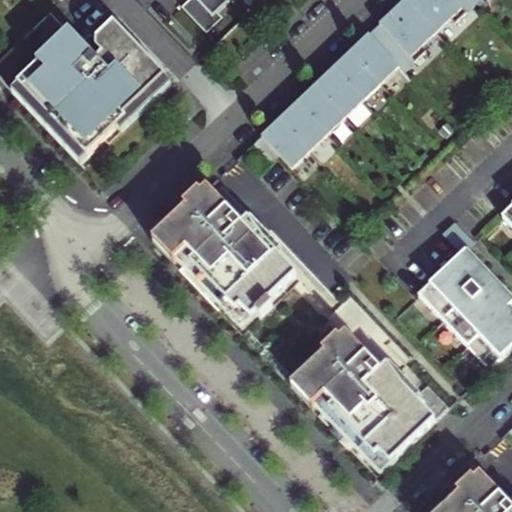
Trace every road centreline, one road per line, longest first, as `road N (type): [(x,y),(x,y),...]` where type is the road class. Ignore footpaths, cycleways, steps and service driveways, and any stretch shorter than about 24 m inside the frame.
road 1 (residential): [(77,235),(106,233),(123,221),(357,0)]
road 2 (residential): [(284,511),(87,304),(72,272),(77,235)]
road 3 (residential): [(379,511),(511,384)]
